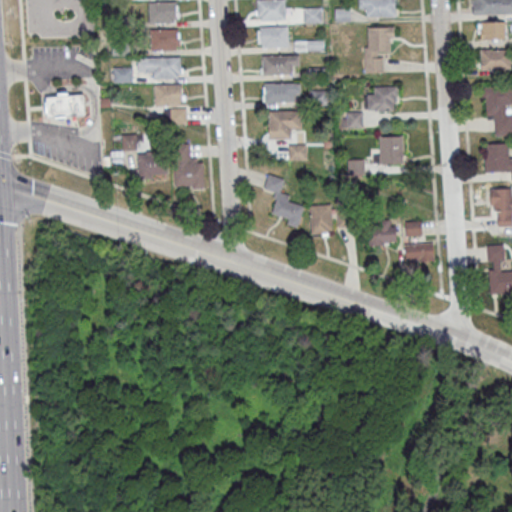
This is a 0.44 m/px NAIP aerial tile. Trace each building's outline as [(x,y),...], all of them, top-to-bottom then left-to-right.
[(256,0),(256,19),(285,19),(284,0),(256,0)] [(359,0),(360,15),(395,15),(394,0),(359,0)] [(511,13),(511,1),(510,1),(509,0),(474,0),(475,13),(511,13)] [(178,1),(149,1),(149,21),(178,21),(178,1)] [(321,8),(303,8),(303,22),(321,22),(321,8)] [(478,39),(505,39),(505,20),(478,20),(478,39)] [(288,26),(258,26),(258,46),(288,46),(288,26)] [(392,72),(392,26),(365,26),(365,72),(392,72)] [(179,29),(151,29),(151,49),(179,49),(179,29)] [(296,40),(296,48),(323,48),(323,40),(296,40)] [(511,69),(511,48),(480,48),(480,69),(511,69)] [(299,55),(261,55),(261,74),(290,74),(290,65),(299,65),(299,55)] [(181,57),(141,57),(141,77),(181,77),(181,57)] [(114,82),(132,82),(132,67),(114,67),(114,82)] [(299,101),(299,82),(263,82),(263,101),(299,101)] [(154,104),(184,104),(184,84),(154,84),(154,104)] [(511,85),(483,86),(484,115),(495,115),(495,134),(511,134),(511,119),(511,105),(511,104),(511,85)] [(397,86),(368,86),(368,110),(397,110),(397,86)] [(310,105),(329,105),(329,89),(310,89),(310,105)] [(83,96),(45,98),(46,118),(83,117),(83,96)] [(186,108),(165,108),(165,123),(186,123),(186,108)] [(269,139),(291,139),(291,127),(301,127),(301,110),(269,110),(269,139)] [(362,111),(343,111),(343,127),(362,127),(362,111)] [(135,148),(135,134),(123,134),(123,148),(135,148)] [(403,135),(379,135),(379,163),(403,163),(403,135)] [(203,187),(203,160),(190,160),(190,143),(174,143),(174,187),(203,187)] [(484,171),(511,171),(511,180),(511,179),(511,158),(509,159),(509,143),(484,143),(484,171)] [(290,158),(305,158),(305,145),(290,145),(290,158)] [(138,177),(167,176),(166,150),(137,151),(138,177)] [(364,175),(364,158),(348,158),(348,175),(364,175)] [(304,205),(288,201),(290,195),(280,191),(284,178),(268,173),(263,189),(277,193),(271,213),(288,218),(286,223),(297,227),(304,205)] [(497,225),(511,225),(511,187),(491,188),(491,210),(497,210),(497,225)] [(310,204),(310,234),(330,234),(330,204),(310,204)] [(377,228),(368,228),(368,245),(395,245),(395,219),(377,219),(377,228)] [(421,236),(421,220),(405,220),(405,236),(421,236)] [(434,261),(433,242),(404,242),(405,261),(434,261)] [(505,244),(488,244),(488,293),(511,293),(511,269),(505,269),(505,244)]
